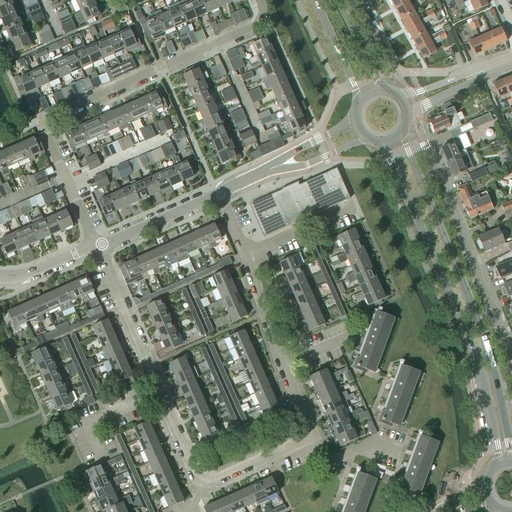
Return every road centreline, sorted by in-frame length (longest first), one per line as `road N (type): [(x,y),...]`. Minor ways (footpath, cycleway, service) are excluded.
road 1 (residential): [(259,0),(263,17),(246,31),(45,122),(97,246)]
road 2 (secondary): [(382,142),(466,333),(498,462)]
road 3 (secondary): [(506,417),(401,132)]
road 4 (residential): [(511,351),(425,145),(418,109)]
road 5 (residential): [(159,391),(97,246)]
road 6 (tertiary): [(97,246),(218,195)]
road 7 (residential): [(203,481),(213,484),(319,435)]
